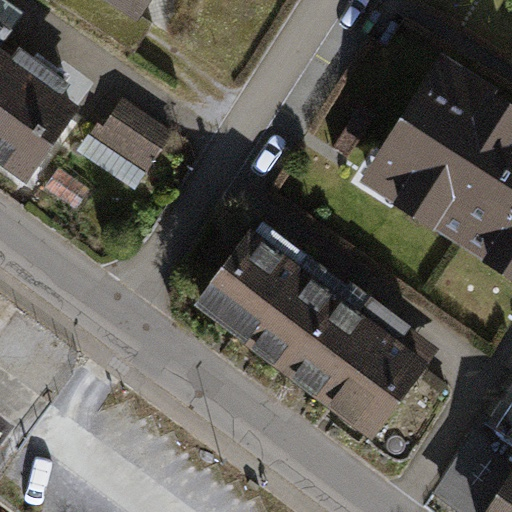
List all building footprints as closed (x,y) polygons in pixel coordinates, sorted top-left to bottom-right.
[(2,0),(0,0),(0,29),(9,36),(25,14),(2,0)] [(144,27),(101,0),(52,0),(52,1),(136,53),(150,31),(144,27)] [(161,0),(101,0),(144,27),(161,0)] [(0,50),(9,36),(0,29),(0,50)] [(15,64),(0,53),(0,169),(31,191),(86,115),(67,101),(75,89),(60,79),(65,72),(42,56),(37,63),(23,53),(15,64)] [(511,105),(444,62),(362,189),(511,285),(511,105)] [(174,135),(124,102),(105,132),(97,126),(88,139),(146,177),(174,135)] [(61,172),(48,190),(76,211),(89,192),(61,172)] [(309,262),(258,226),(194,315),(244,352),(300,276),(309,262)] [(339,305),(300,276),(244,352),(283,380),(339,305)] [(357,319),(339,305),(283,380),(323,409),(391,315),(371,301),(357,319)] [(413,331),(391,315),(323,409),(373,446),(427,372),(398,351),(413,331)] [(429,374),(422,384),(442,398),(448,388),(429,374)] [(511,511),(511,392),(493,422),(485,416),(432,498),(453,511),(511,511)]
